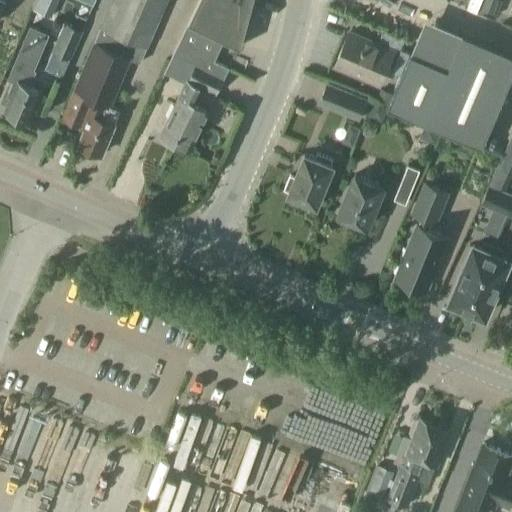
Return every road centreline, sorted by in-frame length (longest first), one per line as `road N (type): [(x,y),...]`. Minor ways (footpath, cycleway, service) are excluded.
road 1 (tertiary): [(203,257),(511,383)]
road 2 (unclassified): [(203,257),(270,105),(298,0)]
road 3 (tertiary): [(203,257),(0,172)]
road 4 (unknown): [(50,193),(0,319)]
